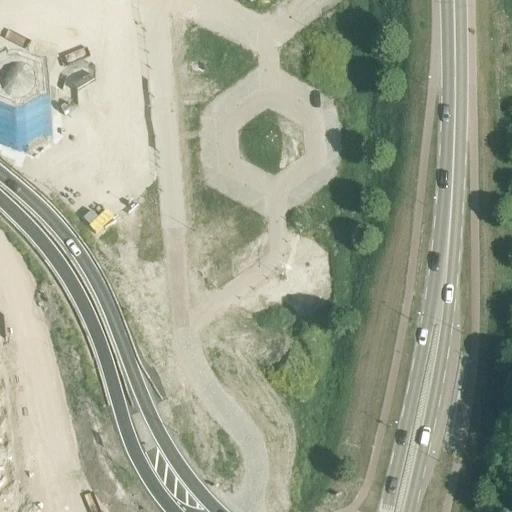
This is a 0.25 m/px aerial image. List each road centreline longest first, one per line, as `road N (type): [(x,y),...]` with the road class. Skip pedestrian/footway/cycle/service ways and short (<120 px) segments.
road 1 (track): [(261,511),(218,3),(0,25)]
road 2 (track): [(163,185),(183,345),(180,511)]
road 3 (track): [(18,269),(34,397),(110,426),(175,511)]
road 4 (tertiary): [(441,295),(453,165),(453,0)]
road 5 (tertiary): [(441,295),(427,323),(386,511)]
road 6 (tertiary): [(406,511),(446,329),(441,295)]
